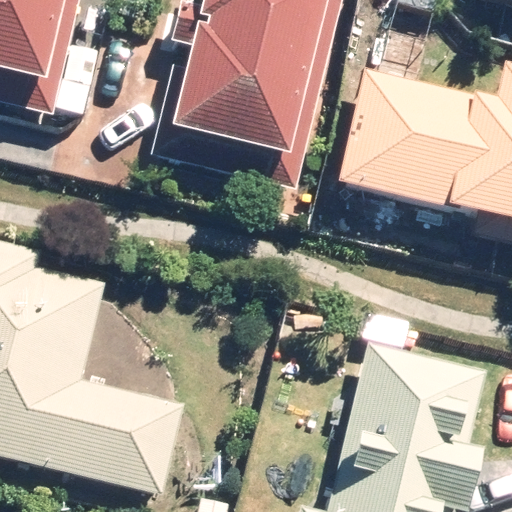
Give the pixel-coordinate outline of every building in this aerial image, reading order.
[(0,0),(0,118),(47,129),(74,0),(0,0)] [(180,51),(194,55),(189,75),(175,71),(153,167),(297,201),(344,0),(211,0),(206,24),(187,20),(180,51)] [(511,75),(502,73),(496,103),(367,75),(341,196),(511,232),(511,75)] [(41,260),(0,250),(0,464),(162,503),(184,412),(79,386),(102,291),(37,276),(41,260)] [(472,511),(484,461),(466,457),(483,377),(365,352),(330,511),(472,511)]
